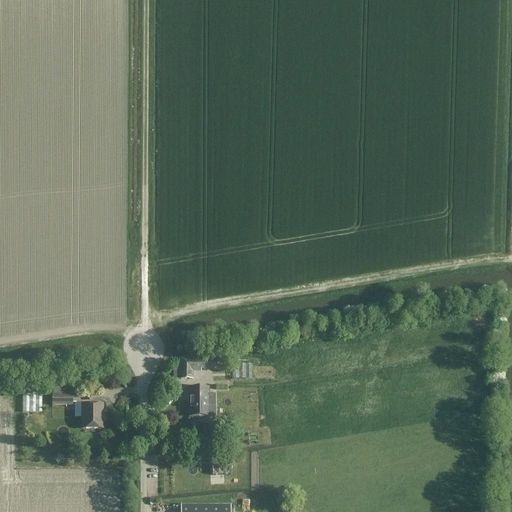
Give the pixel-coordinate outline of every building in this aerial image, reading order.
[(201,369),(226,369),(226,352),(201,351),(201,357),(190,357),(190,353),(180,352),(179,357),(179,365),(175,365),(175,377),(175,379),(193,379),(193,372),(201,372),(201,369)] [(232,380),(252,379),(251,364),(232,365),(232,380)] [(52,405),(73,405),(73,394),(67,394),(67,387),(52,387),(52,405)] [(215,394),(209,394),(208,388),(189,388),(189,417),(207,417),(209,417),(209,416),(209,405),(215,405),(215,394)] [(23,395),(23,412),(42,412),(42,395),(23,395)] [(102,405),(82,405),(82,429),(102,429),(102,405)] [(230,462),(212,463),(212,474),(212,475),(214,475),(231,474),(230,462)]
